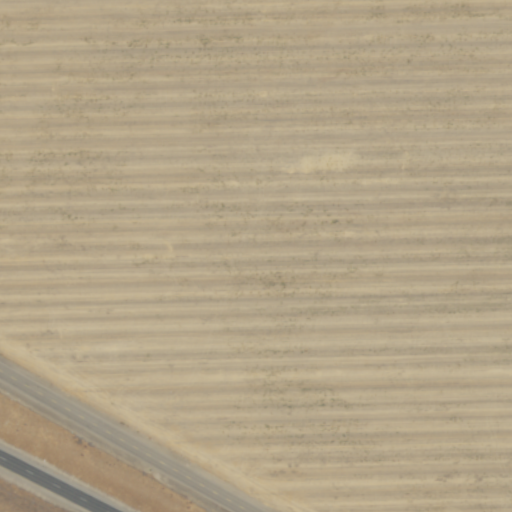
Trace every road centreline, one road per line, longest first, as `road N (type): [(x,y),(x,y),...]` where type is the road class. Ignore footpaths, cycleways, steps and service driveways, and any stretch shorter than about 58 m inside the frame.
road 1 (tertiary): [(0,373),(244,511)]
road 2 (motorway): [(107,511),(0,455)]
